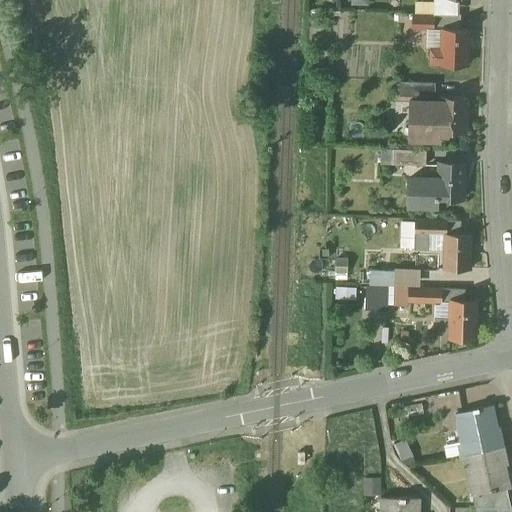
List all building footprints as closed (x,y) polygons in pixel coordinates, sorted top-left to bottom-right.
[(459,15),(434,14),(434,16),(434,30),(443,30),(443,29),(459,29),(459,15)] [(434,16),(413,15),(412,30),(434,30),(434,16)] [(459,29),(443,29),(443,30),(442,49),(431,49),(430,64),(442,65),(467,66),(468,30),(459,29)] [(436,82),(400,81),(400,96),(435,97),(436,82)] [(466,97),(441,96),(441,102),(440,132),(441,132),(465,133),(466,97)] [(441,102),(422,102),(421,116),(414,116),(414,136),(409,135),(409,137),(439,139),(441,138),(441,132),(440,132),(441,102)] [(426,150),(393,149),(393,164),(426,165),(426,150)] [(464,163),(439,162),(438,179),(410,178),(409,205),(439,206),(439,198),(463,199),(464,163)] [(460,221),(416,220),(416,234),(446,235),(445,269),(470,270),(471,234),(460,233),(460,221)] [(395,271),(371,270),(370,284),(394,285),(395,271)] [(421,288),(409,288),(408,302),(421,302),(421,288)] [(443,289),(421,288),(421,302),(443,303),(443,289)] [(477,302),(464,302),(464,290),(443,289),(443,303),(451,303),(450,337),(476,338),(477,302)] [(497,404),(496,387),(466,390),(467,407),(497,404)] [(494,405),(479,408),(473,409),(474,410),(455,414),(455,415),(456,414),(463,445),(462,445),(466,463),(471,462),(469,453),(504,447),(502,436),(499,437),(493,406),(494,406),(494,405)] [(504,447),(469,453),(471,462),(466,463),(466,464),(467,464),(473,494),(472,494),(472,495),(491,492),(491,493),(497,492),(497,491),(511,488),(511,487),(510,487),(504,457),(506,457),(504,447)] [(406,498),(400,498),(400,499),(381,499),(382,499),(381,511),(419,511),(420,500),(421,500),(421,499),(406,499),(406,498)]
